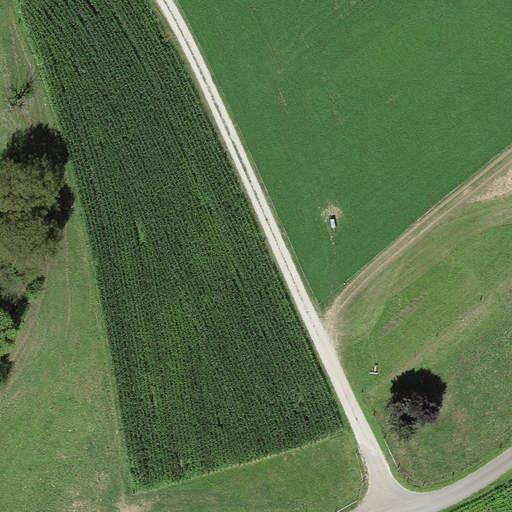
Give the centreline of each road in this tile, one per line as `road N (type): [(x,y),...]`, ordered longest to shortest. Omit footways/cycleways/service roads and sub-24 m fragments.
road 1 (track): [(395,511),(164,0)]
road 2 (track): [(317,329),(365,277),(511,153)]
road 3 (track): [(405,511),(467,488),(511,458)]
